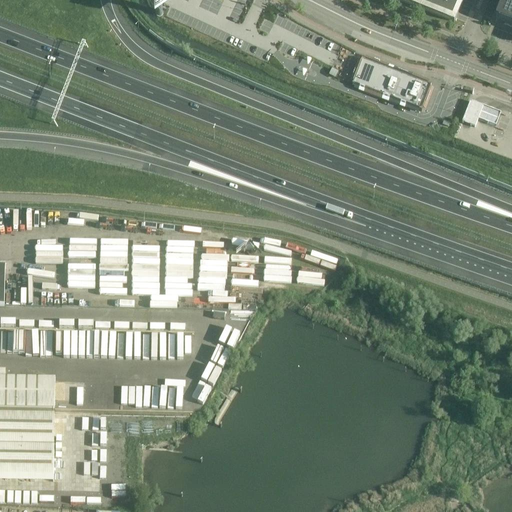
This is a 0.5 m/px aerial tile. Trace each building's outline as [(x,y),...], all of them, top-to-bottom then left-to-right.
[(397,0),(454,23),(462,0),(397,0)] [(511,0),(502,0),(495,22),(511,28),(511,0)] [(431,86),(362,60),(352,86),(360,89),(359,91),(404,108),(405,106),(421,112),(431,86)] [(468,125),(475,128),(478,120),(487,124),(496,127),(501,114),(492,111),(476,104),(470,102),(462,123),(468,125)] [(0,377),(0,408),(55,410),(55,379),(0,377)] [(0,414),(0,482),(53,483),(53,475),(53,451),(54,416),(0,414)]
